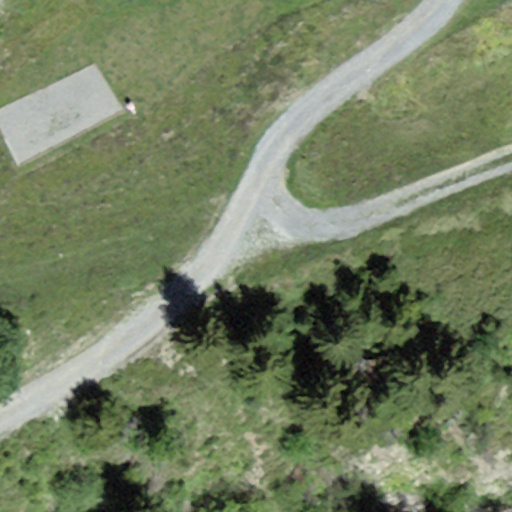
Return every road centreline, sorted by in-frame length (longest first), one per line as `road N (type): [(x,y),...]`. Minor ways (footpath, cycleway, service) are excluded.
road 1 (track): [(237,212),(183,289),(85,367),(0,416)]
road 2 (track): [(237,212),(267,159),(313,106),(442,0)]
road 3 (track): [(237,212),(294,225),(373,207),(511,151)]
